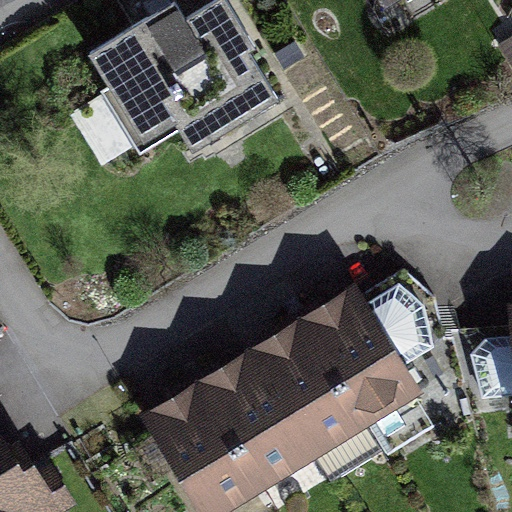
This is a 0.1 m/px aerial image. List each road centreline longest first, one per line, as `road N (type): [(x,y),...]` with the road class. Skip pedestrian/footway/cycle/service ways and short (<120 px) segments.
road 1 (residential): [(0,271),(52,354),(114,366),(372,204)]
road 2 (residential): [(372,204),(511,124)]
road 3 (residential): [(372,204),(469,250),(511,247)]
